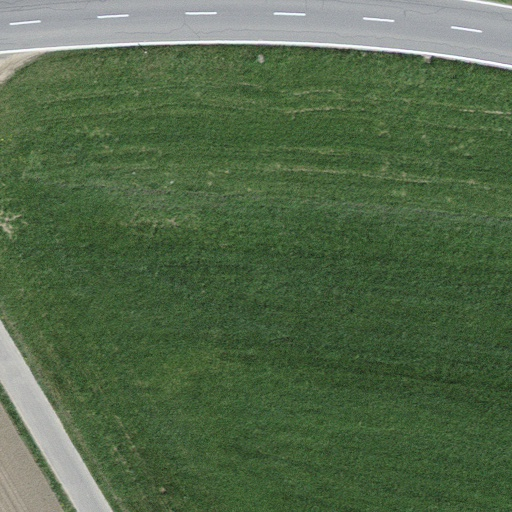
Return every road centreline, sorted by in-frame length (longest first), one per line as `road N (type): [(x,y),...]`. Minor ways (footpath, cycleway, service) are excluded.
road 1 (secondary): [(511,39),(438,23),(210,12),(0,30)]
road 2 (unclassified): [(0,363),(89,511)]
